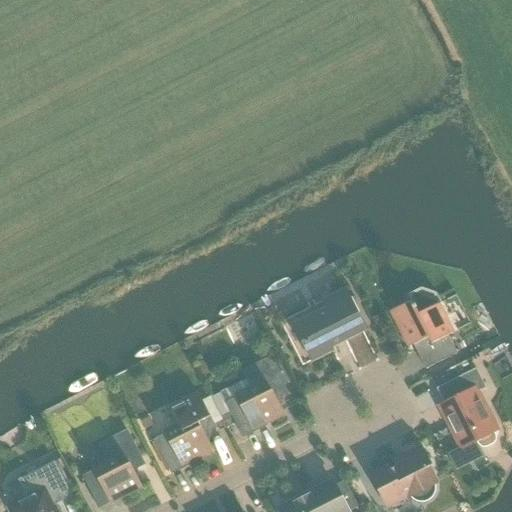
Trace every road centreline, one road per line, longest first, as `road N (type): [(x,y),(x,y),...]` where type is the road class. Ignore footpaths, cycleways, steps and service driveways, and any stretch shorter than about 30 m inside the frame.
road 1 (residential): [(170,511),(348,420)]
road 2 (residential): [(348,420),(358,440),(405,419),(384,380),(340,399)]
